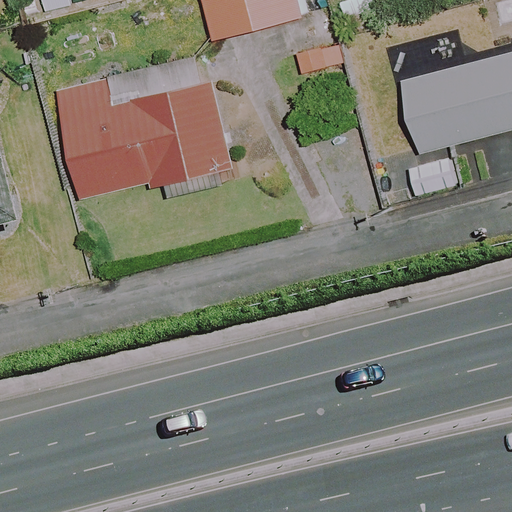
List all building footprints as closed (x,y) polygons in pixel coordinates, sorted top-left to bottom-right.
[(83,21),(77,0),(45,0),(54,29),(83,21)] [(307,21),(302,0),(210,0),(220,41),(307,21)] [(384,0),(348,0),(354,37),(389,32),(384,0)] [(511,133),(511,55),(407,83),(427,156),(511,133)] [(87,201),(163,186),(166,200),(248,184),(229,84),(210,88),(104,108),(101,90),(67,96),(87,201)] [(463,184),(455,154),(414,165),(422,194),(463,184)] [(411,206),(404,159),(380,162),(387,209),(411,206)] [(0,234),(11,232),(0,186),(0,234)]
